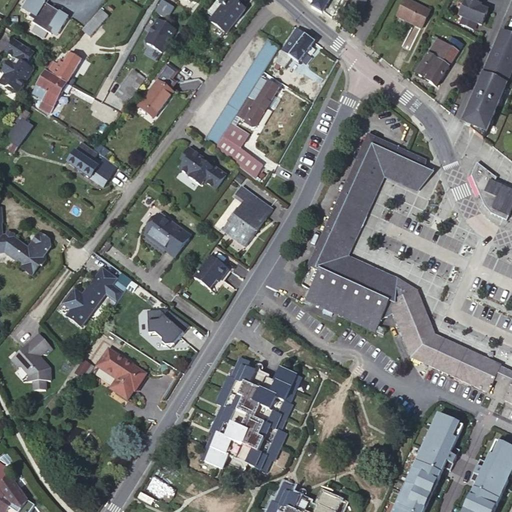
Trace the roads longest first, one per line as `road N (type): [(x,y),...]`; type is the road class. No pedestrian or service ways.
road 1 (residential): [(87,249),(275,0)]
road 2 (residential): [(485,414),(428,387),(408,393),(351,352),(332,354),(248,294)]
road 3 (residential): [(372,68),(248,294)]
road 4 (residential): [(248,294),(112,511)]
road 5 (residential): [(511,241),(471,215),(427,116),(372,68)]
